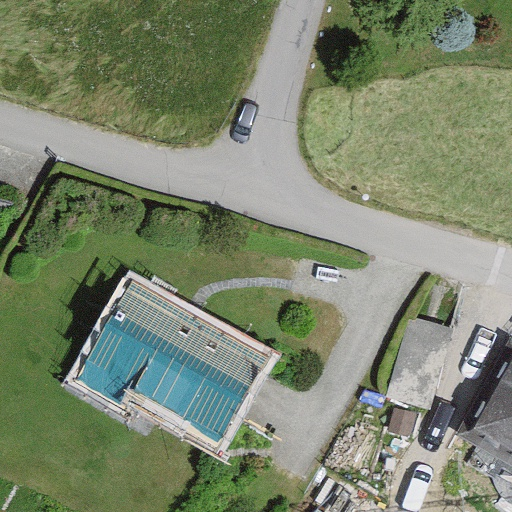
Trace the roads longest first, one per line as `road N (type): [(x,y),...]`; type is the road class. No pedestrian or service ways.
road 1 (residential): [(251,190),(511,270)]
road 2 (residential): [(0,115),(251,190)]
road 3 (residential): [(251,190),(305,0)]
